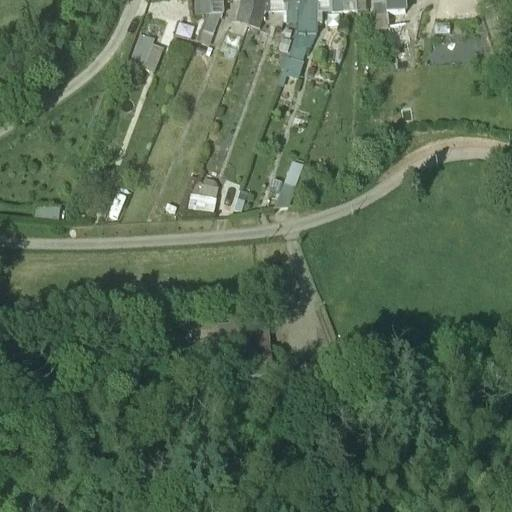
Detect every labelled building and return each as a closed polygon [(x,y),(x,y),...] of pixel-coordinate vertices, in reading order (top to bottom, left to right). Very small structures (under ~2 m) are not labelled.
[(196,22),(210,21),(209,0),(181,0),(182,2),(195,2),(196,22)] [(209,0),(210,21),(223,20),(222,0),(229,0),(209,0)] [(254,14),(253,0),(240,0),(240,10),(236,27),(248,31),(254,14)] [(265,0),(253,0),(254,14),(248,31),(260,35),(267,18),(265,0)] [(296,0),(284,0),(285,10),(288,10),(288,21),(284,22),(284,28),(298,27),(296,0)] [(296,0),(298,27),(298,40),(317,40),(316,29),(322,28),(322,19),(333,19),(333,18),(331,0),(296,0)] [(343,17),(342,0),(331,0),(333,18),(343,17)] [(355,0),(342,0),(343,17),(357,17),(355,0)] [(373,0),(374,8),(386,8),(386,0),(373,0)] [(386,0),(386,8),(387,19),(387,33),(404,32),(402,0),(386,0)] [(386,8),(374,8),(374,20),(387,19),(386,8)] [(170,47),(143,41),(137,71),(164,77),(170,47)] [(298,214),(308,166),(294,163),(284,211),(298,214)] [(196,200),(193,211),(218,217),(221,206),(196,200)] [(272,352),(233,356),(235,376),(274,372),(272,352)]
